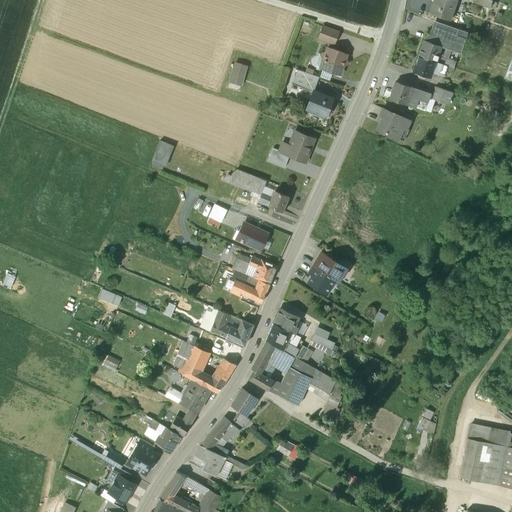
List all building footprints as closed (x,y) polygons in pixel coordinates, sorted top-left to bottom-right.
[(456,0),(434,0),(430,13),(451,20),(454,9),(453,8),(456,0)] [(467,31),(435,21),(433,28),(445,31),(465,38),(467,31)] [(338,32),(323,27),(319,38),(334,44),(338,32)] [(445,31),(433,28),(431,34),(443,38),(445,31)] [(465,38),(445,31),(443,38),(441,46),(459,52),(460,52),(465,38)] [(443,38),(431,34),(429,42),(441,46),(443,38)] [(429,42),(424,40),(419,56),(436,61),(441,46),(429,42)] [(459,52),(441,46),(436,61),(448,65),(453,67),(459,52)] [(347,55),(327,48),(325,52),(321,54),(325,62),(323,69),(332,72),(333,71),(341,74),(344,65),(348,63),(346,59),(347,55)] [(436,61),(419,56),(413,72),(421,74),(426,76),(431,77),(432,72),(436,61)] [(229,80),(243,85),(250,65),(235,60),(229,80)] [(448,65),(436,61),(432,72),(444,76),(446,70),(448,65)] [(314,91),(318,93),(324,79),(297,69),(291,84),(313,92),(314,90),(315,91),(314,91)] [(407,86),(395,82),(390,98),(405,103),(410,87),(407,86)] [(452,92),(435,86),(432,98),(434,99),(449,104),(450,98),(451,99),(452,97),(451,97),(452,92)] [(430,93),(410,87),(405,103),(425,110),(429,97),(430,93)] [(318,93),(314,91),(315,91),(314,90),(313,92),(307,109),(308,107),(326,114),(325,116),(326,116),(333,98),(332,97),(332,98),(318,93)] [(429,97),(425,110),(430,112),(434,99),(432,98),(429,97)] [(409,120),(393,113),(383,109),(380,116),(384,117),(378,130),(397,139),(397,138),(403,141),(409,130),(405,128),(409,120)] [(314,139),(295,131),(290,144),(286,153),(286,154),(289,155),(305,162),(314,139)] [(151,164),(164,168),(173,143),(160,139),(151,164)] [(282,140),(278,150),(286,153),(290,144),(282,140)] [(273,148),(268,161),(284,167),(289,155),(286,154),(286,153),(278,150),(273,148)] [(257,183),(232,173),(228,181),(254,192),(257,183)] [(266,181),(259,178),(257,183),(254,192),(261,194),(261,192),(266,181)] [(288,196),(275,191),(273,197),(269,206),(284,212),(287,204),(285,204),(288,196)] [(273,197),(261,192),(261,194),(258,201),(269,206),(273,197)] [(211,217),(221,222),(227,208),(217,204),(211,217)] [(253,228),(244,223),(237,239),(241,241),(242,242),(242,241),(261,250),(265,240),(263,239),(264,236),(252,231),(253,228)] [(251,258),(238,253),(231,268),(235,270),(247,275),(254,277),(257,268),(248,265),(251,258)] [(344,267),(325,255),(320,263),(317,261),(313,267),(334,280),(338,282),(345,271),(344,267)] [(277,266),(252,256),(251,258),(248,265),(257,268),(254,277),(259,279),(269,284),(273,276),(275,272),(274,272),(277,266)] [(334,280),(313,267),(309,273),(313,275),(308,282),(326,293),(334,280)] [(247,275),(235,270),(233,274),(234,275),(237,276),(245,279),(247,275)] [(4,285),(11,288),(15,277),(8,274),(4,285)] [(255,288),(243,283),(245,279),(237,276),(234,275),(232,280),(234,281),(230,291),(242,296),(243,294),(262,302),(270,284),(269,284),(259,279),(255,288)] [(123,296),(102,287),(98,298),(118,306),(123,296)] [(137,303),(135,309),(146,314),(149,308),(137,303)] [(199,325),(210,330),(219,309),(209,305),(199,325)] [(219,309),(210,330),(226,337),(230,326),(224,323),(228,313),(219,309)] [(298,317),(278,309),(272,323),(273,323),(281,327),(292,331),(298,317)] [(238,329),(230,325),(230,326),(226,337),(244,344),(253,324),(242,319),(238,329)] [(281,327),(273,323),(266,338),(275,342),(277,336),(281,327)] [(297,334),(292,331),(281,327),(277,336),(286,341),(288,337),(295,340),(297,334)] [(189,333),(186,341),(194,345),(197,337),(189,333)] [(334,342),(316,334),(313,341),(331,349),(334,342)] [(225,358),(236,363),(242,348),(217,336),(210,351),(225,358)] [(286,341),(277,336),(275,342),(274,343),(283,348),(286,341)] [(295,340),(288,337),(286,341),(283,348),(289,352),(295,340)] [(267,339),(251,368),(253,369),(265,375),(272,362),(286,371),(294,356),(267,339)] [(186,341),(184,340),(178,354),(185,357),(188,359),(195,345),(194,345),(186,341)] [(289,352),(288,352),(294,356),(301,343),(295,340),(289,352)] [(195,345),(188,359),(185,357),(178,370),(190,376),(194,368),(200,371),(209,351),(201,348),(198,346),(195,345)] [(107,354),(102,352),(99,359),(104,362),(103,365),(115,371),(121,359),(108,352),(107,354)] [(304,362),(294,356),(286,371),(280,383),(275,393),(298,404),(306,388),(315,368),(304,361),(304,362)] [(236,363),(225,358),(217,371),(227,376),(236,363)] [(200,371),(194,368),(190,376),(193,378),(196,379),(200,371)] [(326,374),(315,368),(306,388),(328,400),(329,397),(332,392),(331,388),(326,392),(319,387),(326,374)] [(253,369),(248,378),(268,389),(273,380),(265,375),(253,369)] [(213,378),(200,371),(196,379),(212,388),(218,391),(222,383),(227,376),(217,371),(213,378)] [(326,374),(319,387),(326,392),(331,388),(335,380),(336,380),(326,374)] [(196,379),(193,378),(183,394),(184,394),(179,402),(197,411),(198,411),(199,409),(198,407),(200,403),(202,403),(212,388),(196,379)] [(280,383),(273,380),(268,389),(275,393),(280,383)] [(335,380),(331,388),(332,392),(329,397),(339,401),(341,396),(339,395),(344,385),(335,380)] [(242,387),(232,403),(246,412),(247,412),(246,411),(250,405),(251,406),(257,397),(242,387)] [(183,394),(172,388),(167,396),(171,398),(179,402),(184,394),(183,394)] [(96,390),(90,396),(99,404),(104,398),(96,390)] [(339,401),(329,397),(328,400),(322,414),(334,419),(341,402),(339,401)] [(171,398),(159,420),(165,424),(169,426),(176,414),(179,408),(182,403),(179,402),(171,398)] [(378,407),(370,402),(365,410),(373,415),(378,407)] [(197,411),(182,403),(179,408),(186,412),(194,417),(197,411)] [(179,408),(176,414),(183,418),(186,412),(179,408)] [(434,413),(425,409),(417,426),(431,433),(436,425),(429,422),(434,413)] [(238,410),(231,421),(239,428),(250,418),(238,410)] [(183,418),(176,414),(169,426),(182,434),(184,435),(194,417),(186,412),(183,418)] [(150,426),(154,418),(146,413),(142,421),(150,426)] [(224,415),(210,431),(219,438),(221,436),(228,428),(233,432),(235,434),(239,428),(231,421),(224,415)] [(159,420),(154,418),(150,426),(149,426),(161,432),(165,424),(159,420)] [(252,423),(247,428),(253,433),(257,427),(252,423)] [(169,426),(165,424),(161,432),(156,440),(162,443),(162,442),(164,443),(163,445),(172,449),(177,441),(178,441),(182,434),(169,426)] [(509,433),(470,425),(467,438),(487,442),(507,446),(509,433)] [(161,432),(149,426),(145,433),(156,440),(161,432)] [(228,428),(221,436),(226,440),(233,432),(228,428)] [(210,431),(206,437),(213,442),(216,444),(219,438),(210,431)] [(72,436),(70,440),(101,457),(102,454),(103,453),(72,436)] [(213,442),(206,437),(200,443),(209,447),(213,442)] [(282,438),(276,449),(288,455),(294,444),(282,438)] [(467,438),(459,480),(479,481),(487,442),(467,438)] [(154,445),(142,439),(139,445),(150,451),(154,445)] [(507,446),(487,442),(479,481),(499,485),(507,446)] [(209,447),(200,443),(188,461),(217,474),(219,468),(225,456),(224,455),(215,450),(209,447)] [(139,445),(138,444),(127,462),(129,463),(129,466),(133,468),(136,467),(146,473),(156,455),(150,451),(139,445)] [(228,449),(218,444),(215,450),(224,455),(225,456),(226,454),(228,449)] [(294,444),(288,455),(294,458),(300,447),(294,444)] [(511,447),(507,446),(499,485),(511,488),(511,447)] [(124,460),(109,451),(106,456),(104,460),(115,466),(120,468),(124,460)] [(240,461),(226,454),(225,456),(219,468),(217,474),(225,478),(232,463),(238,465),(240,461)] [(120,468),(115,466),(112,472),(119,476),(127,481),(130,474),(120,468)] [(185,475),(177,471),(173,476),(181,481),(185,475)] [(364,481),(344,471),(341,475),(346,478),(344,481),(360,489),(364,481)] [(205,486),(185,475),(181,481),(205,495),(209,488),(205,486)] [(127,481),(119,476),(116,480),(114,482),(112,484),(112,487),(109,492),(118,497),(125,501),(134,485),(127,481)] [(173,476),(159,497),(160,498),(186,511),(188,511),(196,511),(199,507),(172,495),(181,481),(173,476)] [(209,488),(210,488),(214,481),(209,479),(205,486),(209,488)] [(225,486),(214,481),(210,488),(220,494),(225,486)] [(92,484),(90,489),(97,493),(100,488),(92,484)] [(98,496),(114,505),(118,497),(102,488),(98,496)] [(205,495),(202,501),(214,508),(221,495),(220,494),(210,488),(209,488),(205,495)] [(185,511),(186,511),(160,498),(154,511),(185,511)] [(214,508),(202,501),(199,507),(196,511),(220,511),(221,511),(214,508)] [(61,511),(74,511),(77,507),(66,502),(61,511)] [(114,505),(108,502),(104,509),(109,511),(110,511),(122,511),(124,510),(114,505)]
